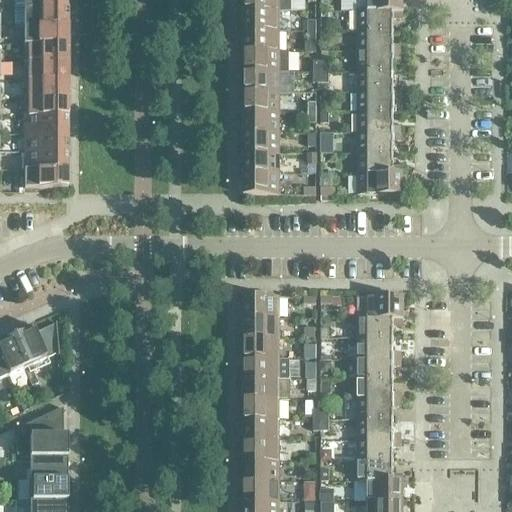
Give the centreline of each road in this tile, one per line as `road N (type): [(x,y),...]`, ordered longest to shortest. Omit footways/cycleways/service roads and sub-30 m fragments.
road 1 (residential): [(0,268),(83,238),(462,248)]
road 2 (residential): [(462,248),(461,13)]
road 3 (residential): [(461,474),(462,248)]
